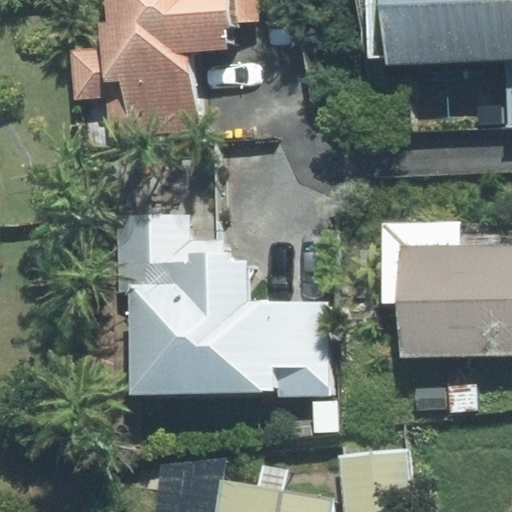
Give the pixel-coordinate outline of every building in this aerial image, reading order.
[(130,0),(128,46),(90,44),(88,101),(126,103),(125,133),(222,137),(225,50),(269,52),(271,0),(130,0)] [(511,0),(424,0),(423,56),(511,57),(511,0)] [(353,397),(358,307),(267,302),(270,255),(237,253),(239,217),(165,213),(155,385),(353,397)] [(511,346),(511,251),(438,251),(436,345),(511,346)] [(426,511),(419,441),(356,448),(362,511),(426,511)] [(347,511),(348,505),(238,476),(234,511),(347,511)]
